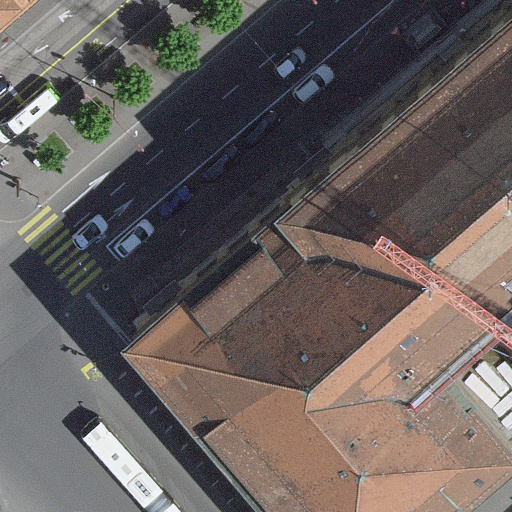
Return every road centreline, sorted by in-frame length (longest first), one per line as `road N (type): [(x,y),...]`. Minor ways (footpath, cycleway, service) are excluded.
road 1 (primary): [(0,299),(347,0)]
road 2 (primary): [(117,0),(0,99)]
